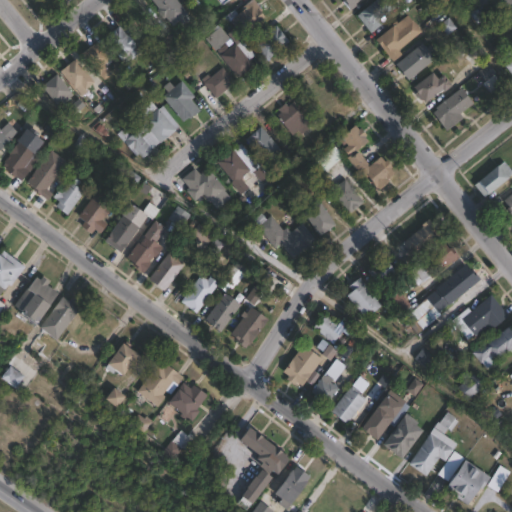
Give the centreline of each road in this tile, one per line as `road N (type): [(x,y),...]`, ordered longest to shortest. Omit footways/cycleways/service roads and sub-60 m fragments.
road 1 (residential): [(426,511),(0,199)]
road 2 (residential): [(511,114),(313,289),(249,382)]
road 3 (residential): [(511,267),(297,0)]
road 4 (residential): [(324,33),(155,177)]
